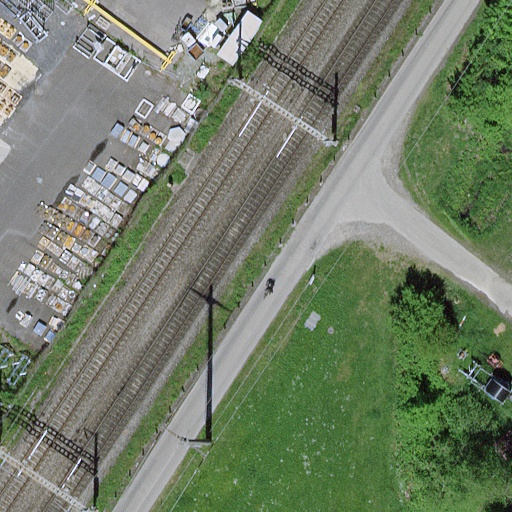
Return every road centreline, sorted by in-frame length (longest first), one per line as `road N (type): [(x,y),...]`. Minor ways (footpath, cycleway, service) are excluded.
road 1 (track): [(471,0),(136,511)]
road 2 (track): [(345,192),(511,317)]
